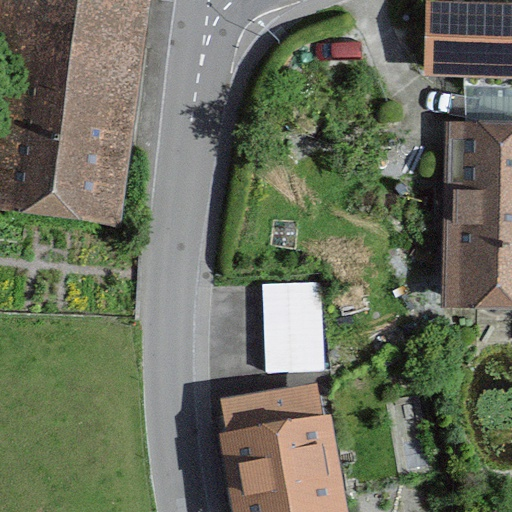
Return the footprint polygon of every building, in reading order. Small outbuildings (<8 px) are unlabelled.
[(0,70),(14,73),(12,85),(0,83),(0,110),(11,112),(0,197),(105,211),(131,0),(24,0),(24,6),(0,2),(0,70)] [(465,14),(430,15),(428,68),(464,69),(464,87),(511,88),(511,7),(466,6),(465,14)] [(511,128),(466,128),(462,227),(448,227),(447,298),(511,300),(511,128)] [(267,373),(323,371),(319,284),(263,286),(267,373)] [(249,511),(330,511),(311,397),(231,411),(249,511)]
